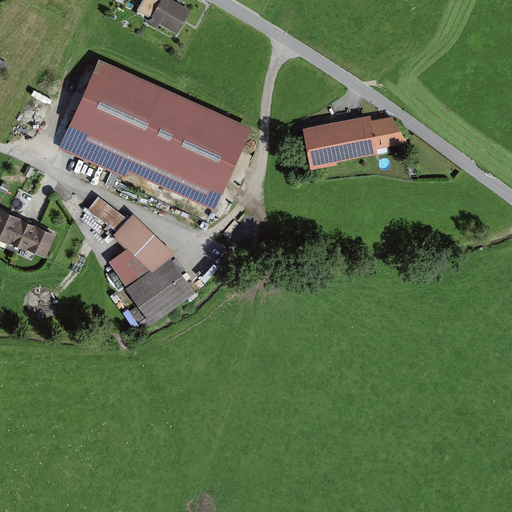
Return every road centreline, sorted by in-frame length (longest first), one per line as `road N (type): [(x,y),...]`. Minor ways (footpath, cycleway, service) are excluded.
road 1 (unclassified): [(511,193),(367,90)]
road 2 (residential): [(367,90),(222,0)]
